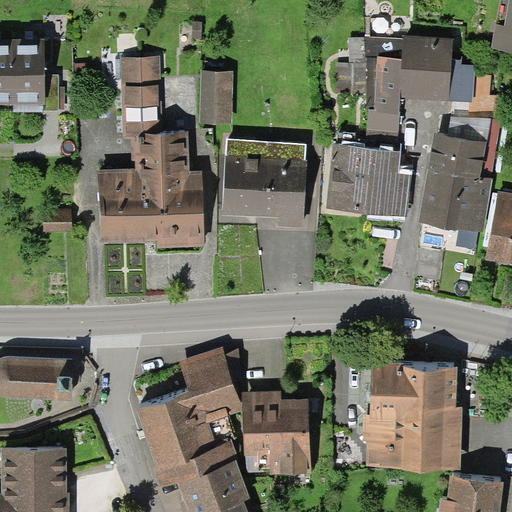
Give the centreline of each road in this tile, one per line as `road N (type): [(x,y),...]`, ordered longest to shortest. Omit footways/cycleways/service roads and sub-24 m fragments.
road 1 (secondary): [(115,323),(403,310),(511,334)]
road 2 (residential): [(156,511),(118,409),(115,323)]
